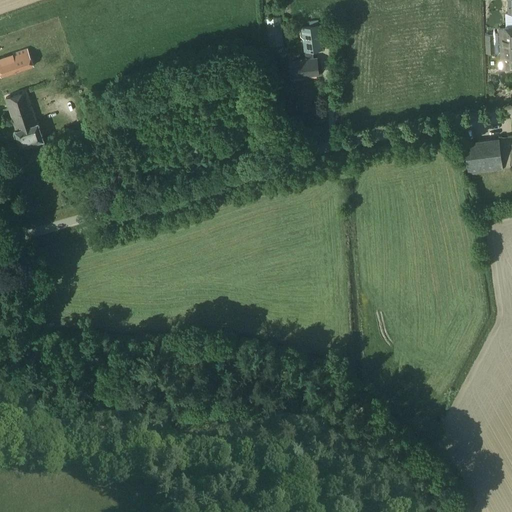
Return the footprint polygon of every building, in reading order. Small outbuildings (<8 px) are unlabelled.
[(282,42),(281,17),(267,18),(268,43),(282,42)] [(321,47),(318,24),(300,26),(305,57),(288,60),(290,76),(317,73),(315,56),(312,57),(311,48),(321,47)] [(511,26),(498,27),(498,36),(494,36),(494,34),(485,34),(486,53),(495,52),(495,46),(499,46),(499,52),(497,52),(499,69),(511,68),(511,26)] [(34,66),(28,49),(0,58),(0,69),(2,76),(34,66)] [(37,121),(27,90),(7,97),(17,128),(14,128),(20,147),(44,139),(38,120),(37,121)] [(503,169),(499,138),(464,142),(468,173),(503,169)]
